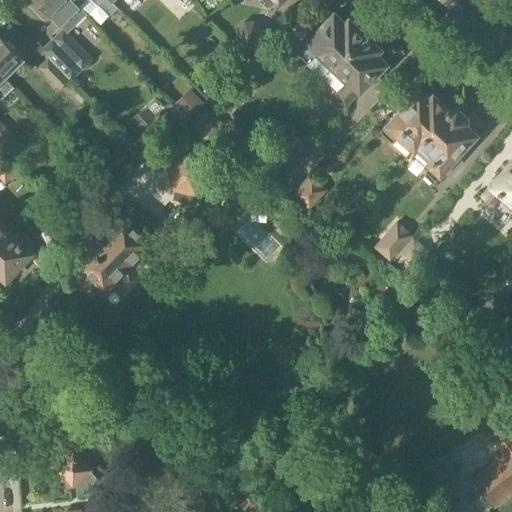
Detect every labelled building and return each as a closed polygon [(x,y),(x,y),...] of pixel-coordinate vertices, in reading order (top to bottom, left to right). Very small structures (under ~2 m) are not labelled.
[(38,0),(57,19),(68,30),(86,12),(86,11),(74,0),(38,0)] [(74,0),(86,11),(96,1),(110,16),(118,8),(110,0),(74,0)] [(332,70),(366,34),(348,17),(344,22),(334,13),(297,51),(307,60),(313,53),(332,70)] [(256,47),(264,39),(264,28),(256,20),(245,20),(236,29),(236,40),(245,48),(256,47)] [(43,50),(49,56),(70,78),(71,79),(92,59),(63,29),(43,50)] [(0,70),(4,75),(15,65),(21,71),(24,72),(31,65),(0,33),(0,70)] [(348,103),(386,63),(375,53),(380,48),(366,34),(332,70),(346,85),(338,94),(348,103)] [(59,89),(70,78),(49,56),(38,67),(59,89)] [(0,95),(13,83),(4,75),(0,70),(0,95)] [(414,148),(419,143),(451,107),(449,106),(448,107),(434,95),(430,99),(419,89),(401,109),(400,107),(380,130),(393,141),(399,135),(414,148)] [(191,91),(177,104),(188,115),(195,108),(202,102),(191,91)] [(466,120),(466,116),(456,107),(452,108),(451,107),(419,143),(434,156),(429,161),(432,164),(424,173),(434,182),(459,154),(457,153),(476,132),(464,122),(466,120)] [(229,127),(213,111),(193,132),(209,147),(229,127)] [(27,149),(0,119),(0,141),(17,159),(27,149)] [(188,164),(204,146),(190,133),(172,154),(171,153),(168,161),(170,173),(174,173),(190,187),(201,175),(188,164)] [(264,182),(284,161),(263,141),(243,163),(264,182)] [(0,177),(5,183),(18,170),(20,168),(5,154),(0,159),(0,177)] [(511,206),(511,160),(483,195),(493,204),(500,197),(511,206)] [(85,187),(93,184),(94,175),(86,171),(79,174),(78,182),(85,187)] [(328,190),(312,174),(293,194),(309,209),(328,190)] [(133,261),(150,244),(147,241),(149,239),(123,214),(66,273),(92,298),(96,293),(99,296),(108,287),(117,295),(141,269),(133,261)] [(413,235),(414,234),(397,219),(374,246),(391,261),(414,236),(413,235)] [(26,233),(20,239),(7,228),(0,235),(0,272),(5,278),(31,250),(38,244),(26,233)] [(391,261),(409,275),(430,250),(414,236),(391,261)] [(48,261),(61,248),(54,241),(41,255),(48,261)] [(475,315),(492,329),(509,308),(492,294),(475,315)] [(360,438),(352,445),(367,464),(376,457),(360,438)] [(511,491),(511,448),(502,455),(499,455),(493,460),(493,463),(489,466),(496,474),(495,474),(497,475),(496,476),(496,477),(493,480),(503,494),(508,490),(510,493),(511,491)] [(98,479),(73,451),(57,466),(82,493),(98,479)]
